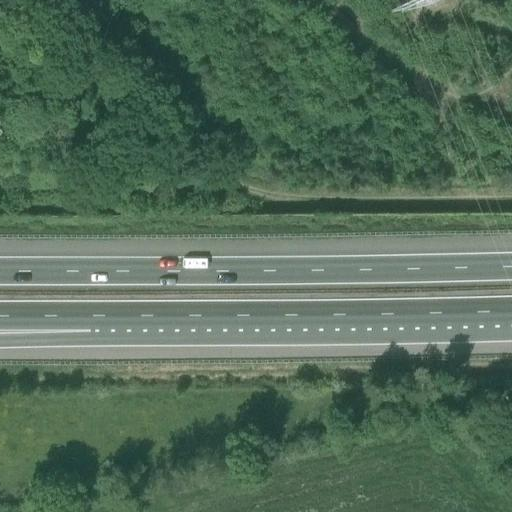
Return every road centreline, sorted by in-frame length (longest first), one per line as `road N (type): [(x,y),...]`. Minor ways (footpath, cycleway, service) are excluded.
road 1 (track): [(13,0),(136,124),(211,186),(291,205),(511,201)]
road 2 (motorway): [(511,266),(0,271)]
road 3 (motorway): [(82,316),(511,309)]
